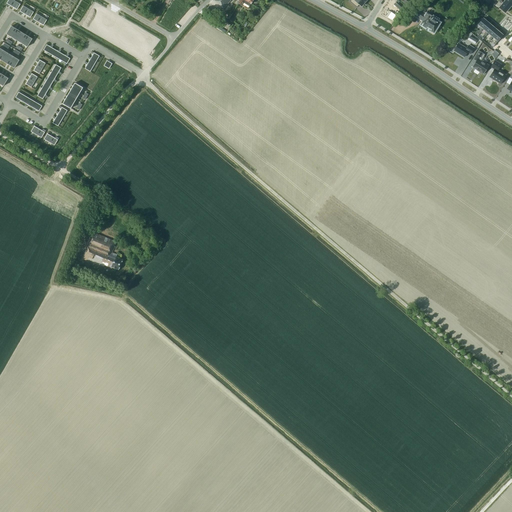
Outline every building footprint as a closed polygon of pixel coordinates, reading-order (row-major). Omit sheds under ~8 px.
[(13,0),(8,0),(7,3),(9,5),(17,10),(20,4),(13,0)] [(86,7),(89,2),(85,0),(83,0),(79,7),(83,10),(85,6),(86,7)] [(214,0),(224,8),(231,0),(214,0)] [(502,4),(499,8),(505,13),(510,8),(503,3),(504,2),(501,0),(500,0),(499,1),(502,4)] [(23,6),(20,11),(22,13),(30,17),(34,12),(23,6)] [(77,9),(70,22),(75,25),(82,12),(77,9)] [(417,9),(414,15),(423,21),(421,25),(430,30),(429,31),(433,33),(439,23),(431,17),(423,12),(417,9)] [(36,14),(33,19),(36,21),(44,25),(47,20),(36,14)] [(483,18),(478,25),(482,28),(479,31),(481,32),(483,29),(488,23),(483,18)] [(223,23),(229,27),(232,23),(226,19),(223,23)] [(488,23),(483,29),(486,32),(484,35),(486,37),(488,33),(493,27),(488,23)] [(11,26),(7,34),(12,37),(17,29),(11,26)] [(493,27),(488,33),(491,36),(489,39),(490,41),(493,37),(498,31),(493,27)] [(17,29),(12,37),(17,40),(22,32),(17,29)] [(498,31),(493,37),(496,40),(493,43),(495,45),(498,41),(503,35),(498,31)] [(22,32),(17,40),(22,43),(27,36),(22,32)] [(72,38),(84,44),(87,39),(75,33),(72,38)] [(27,36),(22,43),(27,47),(32,39),(27,36)] [(458,44),(454,50),(465,57),(468,52),(471,54),(474,49),(469,45),(466,49),(458,44)] [(47,45),(44,50),(51,54),(54,49),(52,48),(51,47),(47,45)] [(54,49),(51,54),(59,59),(62,54),(60,52),(58,52),(54,49)] [(476,61),(473,67),(480,71),(479,72),(483,74),(483,73),(488,65),(481,61),(485,54),(478,50),(473,59),(476,61)] [(4,51),(0,56),(0,59),(4,62),(9,54),(4,51)] [(93,54),(91,58),(96,61),(99,56),(94,53),(93,54)] [(9,54),(4,62),(9,65),(14,57),(9,54)] [(62,54),(59,59),(67,64),(70,58),(68,57),(66,56),(62,54)] [(14,57),(9,65),(14,68),(19,60),(14,57)] [(90,59),(88,63),(93,66),(96,61),(91,58),(90,59)] [(38,63),(34,70),(39,74),(45,63),(40,60),(38,63)] [(109,69),(112,64),(107,61),(104,66),(109,69)] [(495,69),(490,77),(501,83),(506,76),(498,71),(501,65),(495,61),(492,67),(495,69)] [(87,65),(85,68),(90,72),(93,66),(88,63),(87,65)] [(56,65),(51,72),(57,75),(58,73),(59,72),(61,68),(56,65)] [(51,72),(47,80),(52,83),(54,81),(54,79),(57,75),(51,72)] [(30,76),(26,84),(31,87),(37,77),(32,74),(30,76)] [(3,75),(0,79),(0,83),(3,86),(8,78),(3,75)] [(47,80),(42,88),(47,91),(49,89),(50,87),(52,83),(47,80)] [(80,93),(83,88),(75,83),(72,88),(80,93)] [(42,88),(37,96),(43,99),(44,96),(45,95),(47,91),(42,88)] [(77,98),(80,93),(72,88),(69,93),(77,98)] [(19,92),(16,97),(18,99),(19,100),(24,102),(27,97),(19,92)] [(74,103),(77,98),(69,93),(66,99),(74,103)] [(27,97),(24,102),(26,104),(27,104),(31,107),(34,101),(27,97)] [(71,108),(74,103),(66,99),(63,104),(71,108)] [(34,101),(31,107),(34,108),(35,109),(39,111),(42,106),(34,101)] [(59,112),(59,113),(64,116),(67,110),(62,107),(61,109),(59,112)] [(56,118),(61,121),(64,116),(59,113),(58,114),(56,118)] [(55,119),(53,123),(58,126),(61,121),(56,118),(55,119)] [(34,126),(31,131),(42,137),(45,132),(42,131),(34,126)] [(47,134),(44,139),(55,145),(58,140),(55,138),(47,134)] [(112,267),(119,270),(123,260),(116,257),(117,255),(112,252),(117,242),(94,232),(83,259),(104,267),(105,265),(112,268),(112,267)]
